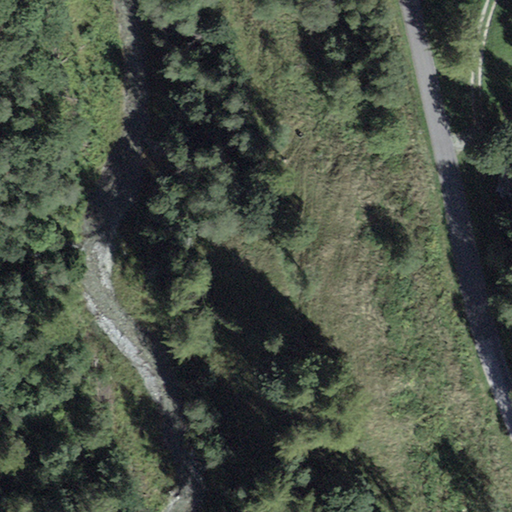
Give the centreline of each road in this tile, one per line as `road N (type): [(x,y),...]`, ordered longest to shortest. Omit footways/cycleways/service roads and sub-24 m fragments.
road 1 (unclassified): [(408,0),(488,343),(511,406)]
road 2 (track): [(490,0),(477,46),(476,119),(464,135),(442,142)]
